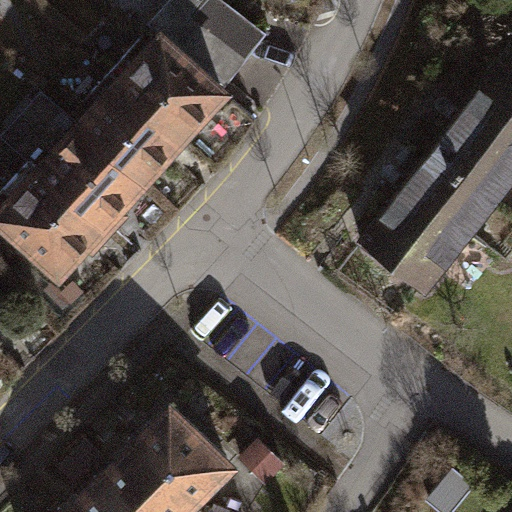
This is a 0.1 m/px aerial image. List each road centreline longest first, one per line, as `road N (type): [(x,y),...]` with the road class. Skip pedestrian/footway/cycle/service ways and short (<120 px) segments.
road 1 (residential): [(0,455),(230,242)]
road 2 (residential): [(230,242),(319,108),(358,0)]
road 3 (residential): [(421,389),(230,242)]
road 4 (residential): [(354,511),(421,389)]
